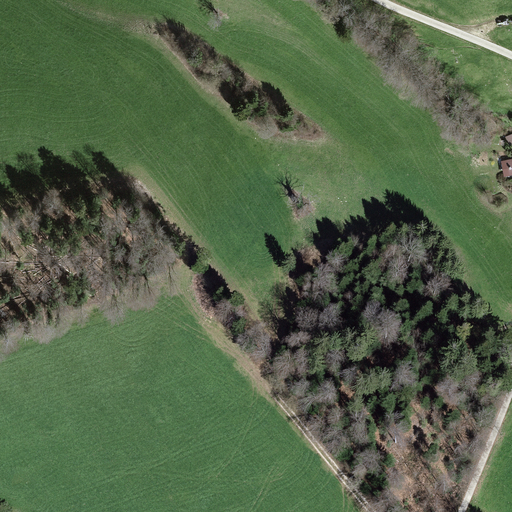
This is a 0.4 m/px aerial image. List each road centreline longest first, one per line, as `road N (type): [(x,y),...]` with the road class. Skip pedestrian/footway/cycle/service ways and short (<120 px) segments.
road 1 (track): [(379,0),(511,55)]
road 2 (track): [(458,511),(511,383)]
